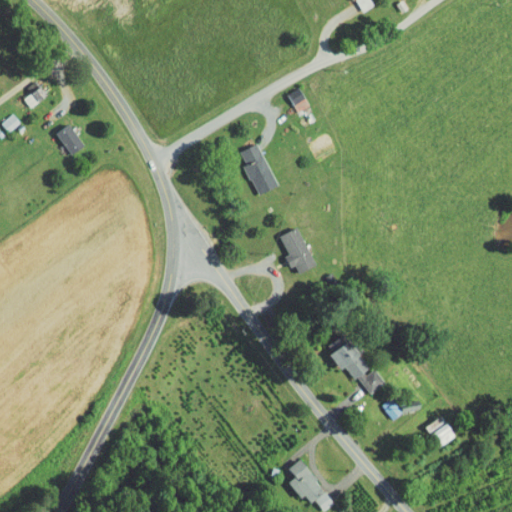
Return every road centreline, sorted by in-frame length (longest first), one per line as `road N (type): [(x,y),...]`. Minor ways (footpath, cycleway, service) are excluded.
road 1 (residential): [(410,511),(305,391),(175,218)]
road 2 (residential): [(156,164),(302,70),(376,40),(433,0)]
road 3 (residential): [(59,511),(159,317),(175,218)]
road 4 (residential): [(175,218),(135,122),(82,47),(36,0)]
